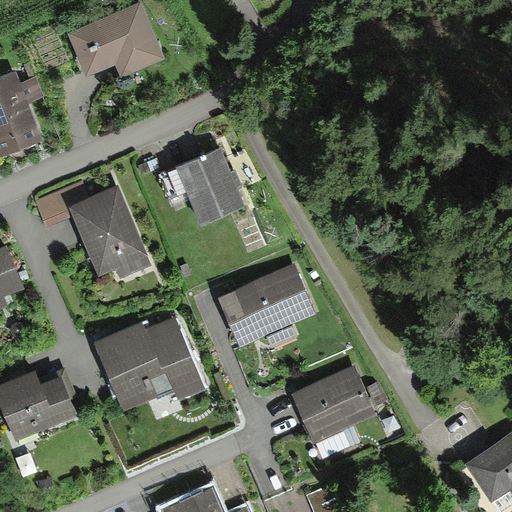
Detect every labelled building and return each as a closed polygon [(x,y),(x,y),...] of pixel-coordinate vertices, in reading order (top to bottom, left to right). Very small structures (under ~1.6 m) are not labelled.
[(133,0),(69,31),(87,68),(115,55),(121,67),(160,48),(136,0),(133,0)] [(0,133),(12,129),(17,142),(36,134),(20,94),(36,87),(30,73),(16,79),(12,68),(0,73),(0,133)] [(186,185),(201,219),(241,200),(214,141),(156,168),(168,194),(186,185)] [(74,208),(100,267),(143,248),(114,183),(87,195),(79,178),(34,198),(45,221),(74,208)] [(0,243),(0,288),(18,282),(3,243),(0,243)] [(240,335),(312,303),(293,260),(221,292),(240,335)] [(201,383),(198,375),(175,319),(147,331),(142,318),(95,337),(121,400),(168,381),(173,394),(201,383)] [(319,455),(350,442),(341,420),(369,408),(351,364),(292,389),(319,455)] [(35,424),(74,406),(57,372),(40,380),(33,365),(0,380),(0,404),(10,426),(31,417),(35,424)] [(372,399),(383,395),(375,378),(364,382),(372,399)] [(390,406),(376,411),(384,434),(399,429),(390,406)] [(511,427),(453,465),(483,511),(494,511),(511,500),(511,427)] [(303,488),(313,511),(346,511),(332,476),(303,488)] [(249,511),(244,500),(222,510),(209,480),(160,501),(164,511),(249,511)]
